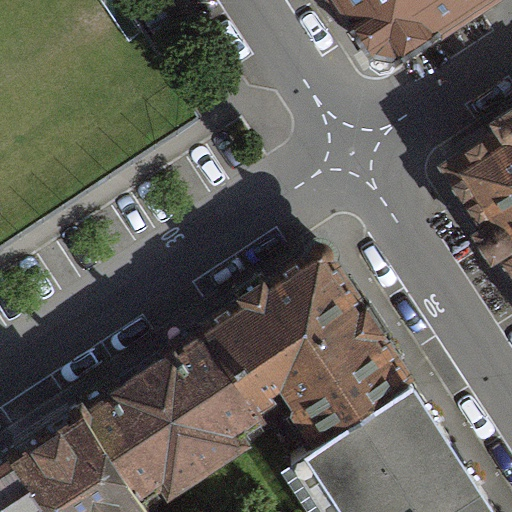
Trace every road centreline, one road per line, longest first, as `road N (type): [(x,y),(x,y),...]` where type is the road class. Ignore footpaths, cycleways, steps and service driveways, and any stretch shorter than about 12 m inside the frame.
road 1 (residential): [(363,148),(0,377)]
road 2 (residential): [(363,148),(511,394)]
road 3 (residential): [(264,0),(363,148)]
road 4 (residential): [(511,54),(363,148)]
